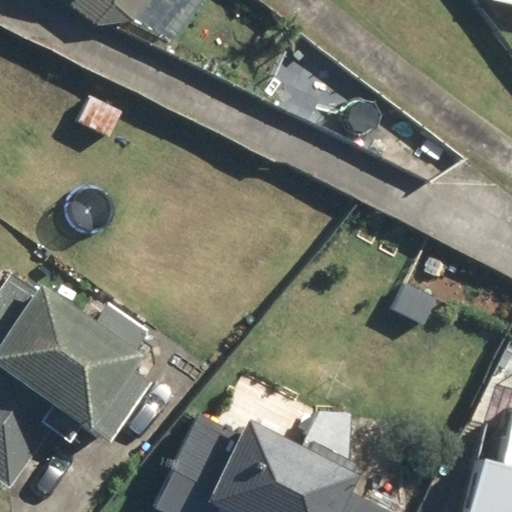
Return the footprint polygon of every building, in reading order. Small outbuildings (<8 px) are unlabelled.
[(61,0),(92,23),(107,4),(128,21),(143,0),(61,0)] [(89,324),(27,280),(0,318),(0,484),(6,489),(46,433),(62,444),(73,429),(76,431),(78,428),(101,444),(161,357),(137,340),(142,333),(102,305),(89,324)] [(434,298),(404,283),(390,310),(419,326),(434,298)] [(511,511),(511,409),(504,407),(489,464),(471,459),(456,511),(511,511)] [(301,453),(233,418),(226,433),(191,415),(142,510),(146,511),(197,511),(201,505),(215,511),(381,511),(336,488),(350,462),(307,440),(301,453)]
